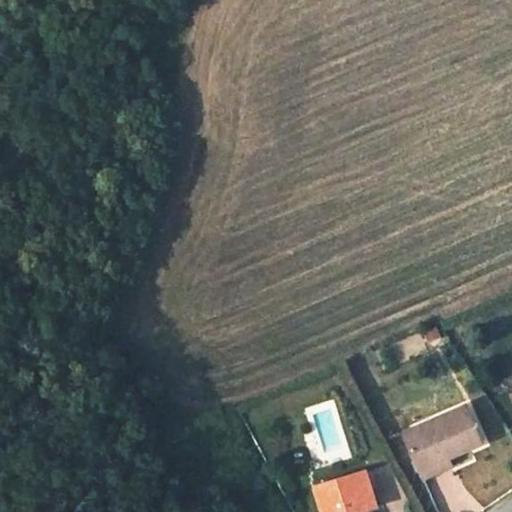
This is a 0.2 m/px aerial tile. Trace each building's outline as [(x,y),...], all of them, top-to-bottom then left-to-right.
[(511,383),(494,395),(511,422),(511,383)] [(383,432),(395,463),(426,450),(458,437),(446,406),(383,432)] [(434,465),(426,450),(395,463),(401,478),(434,465)] [(324,511),(352,511),(351,504),(359,502),(371,499),(360,462),(314,475),(324,511)] [(361,511),(359,502),(351,504),(352,511),(361,511)]
